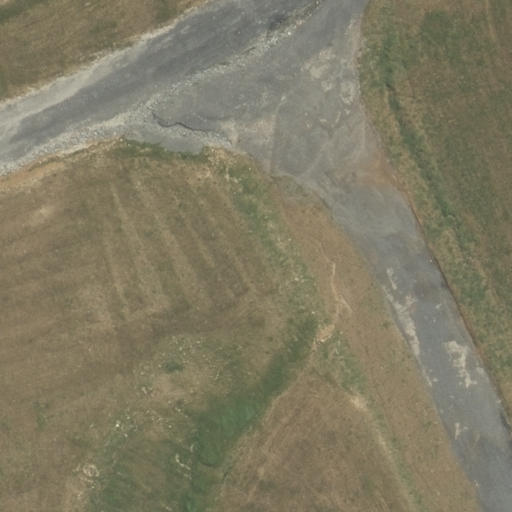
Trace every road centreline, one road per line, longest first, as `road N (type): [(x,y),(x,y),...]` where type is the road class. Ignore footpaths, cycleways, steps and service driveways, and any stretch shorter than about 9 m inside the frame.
road 1 (residential): [(249,2),(508,511)]
road 2 (residential): [(0,126),(146,92),(249,2)]
